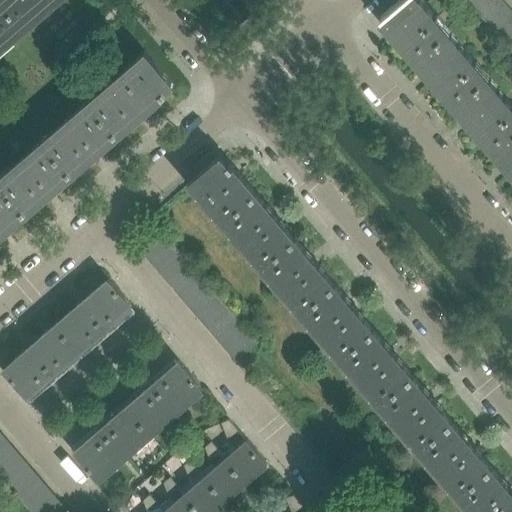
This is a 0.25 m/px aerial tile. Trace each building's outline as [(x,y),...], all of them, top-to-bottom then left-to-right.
[(0,0),(0,46),(23,27),(24,28),(26,27),(3,0),(0,0)] [(27,23),(53,0),(3,0),(26,27),(28,25),(27,23)] [(443,24),(426,4),(422,0),(399,0),(381,16),(382,16),(383,16),(399,35),(397,37),(410,52),(443,24)] [(485,17),(502,3),(498,0),(486,0),(477,8),(485,17)] [(493,26),(509,12),(508,11),(510,9),(510,8),(508,10),(502,3),(485,17),(493,26)] [(500,35),(511,25),(511,15),(509,12),(493,26),(500,35)] [(483,70),(443,24),(410,52),(422,66),(425,64),(428,68),(435,77),(436,77),(439,80),(436,82),(450,98),(483,70)] [(508,44),(511,40),(511,25),(500,35),(508,44)] [(117,132),(146,107),(162,94),(167,90),(164,88),(172,82),(145,50),(135,58),(136,59),(91,98),(90,97),(87,99),(117,132)] [(511,123),(511,104),(483,70),(450,98),(462,112),(464,110),(467,113),(467,114),(474,123),(475,122),(478,126),(476,128),(489,143),(511,123)] [(71,171),(117,132),(87,99),(86,100),(87,102),(46,137),(44,136),(42,137),(71,171)] [(511,123),(489,143),(501,157),(503,155),(507,159),(506,159),(511,166),(511,123)] [(0,180),(26,211),(71,171),(42,137),(40,139),(41,141),(0,176),(0,180)] [(255,191),(239,172),(229,161),(227,162),(220,154),(188,181),(197,192),(198,190),(221,217),(220,218),(221,220),(255,191)] [(0,232),(26,211),(0,180),(0,232)] [(295,237),(278,217),(255,191),(221,220),(223,222),(225,221),(261,262),(259,264),(261,266),(295,237)] [(154,259),(173,242),(163,231),(142,249),(142,250),(145,248),(153,258),(151,260),(152,261),(154,259)] [(334,282),(317,263),(295,237),(261,266),(262,268),(264,266),(300,308),(298,309),(300,312),(334,282)] [(183,253),(173,242),(154,259),(163,269),(161,271),(163,270),(183,253)] [(191,264),(183,253),(163,270),(172,280),(191,264)] [(201,275),(191,264),(172,280),(170,282),(172,281),(181,291),(201,275)] [(211,286),(201,275),(181,291),(179,293),(180,293),(182,291),(191,302),(189,303),(189,304),(191,302),(211,286)] [(132,305),(109,278),(57,323),(80,350),(132,305)] [(373,328),(356,308),(334,282),(300,312),(302,313),(303,312),(339,353),(337,355),(340,357),(373,328)] [(219,296),(211,286),(191,302),(200,313),(219,296)] [(209,323),(229,307),(219,296),(200,313),(198,314),(198,315),(201,313),(209,323)] [(219,334),(238,318),(229,307),(209,323),(207,325),(208,326),(210,324),(219,334)] [(228,345),(247,329),(238,318),(219,334),(216,336),(217,336),(219,335),(228,345)] [(80,350),(57,323),(5,367),(4,368),(28,395),(80,350)] [(412,374),(395,354),(373,328),(340,357),(341,359),(342,357),(378,399),(377,401),(379,403),(412,374)] [(236,358),(257,340),(247,329),(228,345),(226,347),(229,346),(237,356),(235,358),(236,358)] [(202,387),(179,360),(153,382),(176,409),(202,387)] [(452,419),(435,399),(412,374),(379,403),(380,404),(382,403),(417,445),(416,446),(418,448),(452,419)] [(98,477),(176,409),(153,382),(75,449),(98,477)] [(239,431),(229,419),(222,421),(227,436),(239,431)] [(491,464),(474,445),(452,419),(418,448),(419,450),(421,449),(442,474),(457,490),(455,492),(457,494),(491,464)] [(0,447),(7,442),(9,440),(8,440),(6,441),(0,434),(0,447)] [(267,462),(261,455),(247,439),(225,457),(244,479),(245,481),(246,480),(245,479),(265,462),(266,463),(267,462)] [(222,454),(211,441),(204,447),(209,458),(222,454)] [(0,466),(16,453),(18,451),(17,451),(15,452),(7,442),(0,447),(0,466)] [(0,472),(6,479),(25,464),(27,462),(27,461),(25,463),(16,453),(0,466),(0,472)] [(244,479),(225,457),(205,474),(224,497),(225,498),(226,498),(224,496),(244,479)] [(201,471),(191,458),(185,464),(189,476),(201,471)] [(16,491),(34,474),(25,464),(6,479),(16,491)] [(511,511),(511,489),(491,464),(457,494),(458,496),(460,494),(475,511),(511,511)] [(25,502),(43,485),(35,475),(37,473),(36,472),(34,474),(16,491),(25,502)] [(206,511),(224,497),(205,474),(184,493),(200,511),(206,511)] [(181,489),(170,476),(164,481),(169,493),(181,489)] [(33,511),(35,511),(53,496),(55,495),(55,494),(53,496),(44,485),(46,484),(45,483),(43,485),(25,502),(33,511)] [(161,506),(150,493),(144,499),(148,511),(161,506)] [(200,511),(184,493),(164,510),(165,511),(200,511)] [(304,506),(294,494),(286,497),(292,511),(304,506)] [(57,511),(65,505),(64,505),(62,507),(53,496),(35,511),(57,511)]
